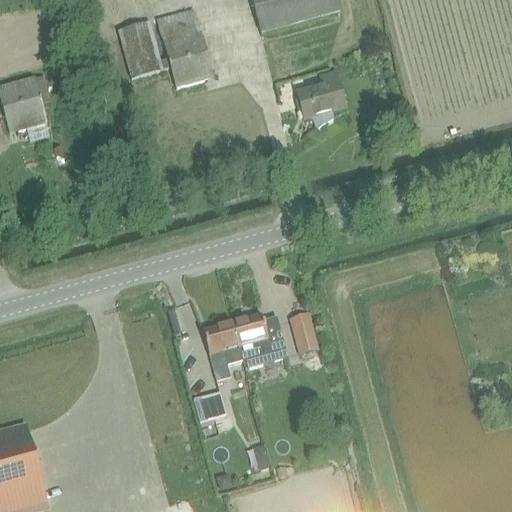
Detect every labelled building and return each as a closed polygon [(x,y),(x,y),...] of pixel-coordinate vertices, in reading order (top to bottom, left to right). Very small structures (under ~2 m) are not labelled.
[(249,0),(260,39),(339,18),(334,0),(249,0)] [(162,47),(199,37),(193,13),(148,25),(148,26),(117,35),(131,84),(169,73),(162,47)] [(162,47),(169,73),(174,92),(212,82),(199,37),(162,47)] [(334,125),(331,117),(347,113),(336,76),(319,81),(322,91),(296,99),(304,126),(316,122),(319,134),(334,125)] [(0,92),(0,104),(10,138),(47,127),(34,82),(0,92)] [(16,239),(22,237),(19,227),(13,229),(16,239)] [(279,269),(266,277),(283,306),(296,299),(279,269)] [(261,319),(231,327),(238,352),(242,365),(244,373),(287,362),(277,327),(264,331),(261,319)] [(317,355),(309,322),(294,326),(298,341),(294,342),(299,360),(317,355)] [(231,327),(202,335),(216,387),(226,384),(223,371),(242,365),(238,352),(231,327)] [(194,404),(193,405),(200,429),(202,428),(225,422),(219,398),(196,404),(194,404)] [(0,511),(43,511),(46,511),(24,428),(0,434),(0,511)]
